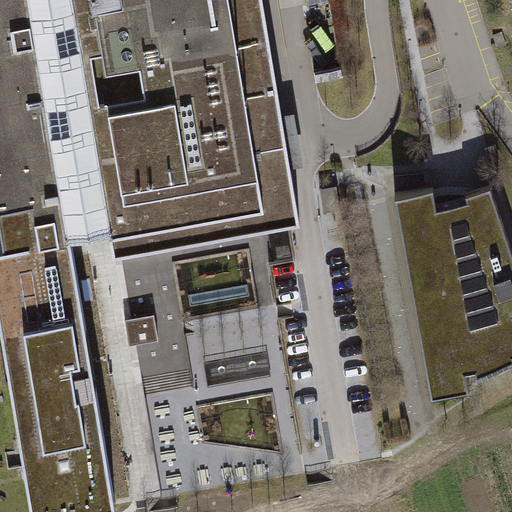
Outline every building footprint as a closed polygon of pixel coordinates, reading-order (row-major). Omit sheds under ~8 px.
[(0,0),(0,222),(3,241),(0,241),(0,320),(32,511),(64,511),(114,504),(69,233),(110,226),(114,250),(299,219),(262,0),(0,0)] [(433,184),(395,190),(429,393),(469,386),(466,366),(476,365),(477,373),(511,357),(511,248),(491,183),(465,192),(467,199),(437,207),(433,184)] [(176,266),(127,273),(137,351),(187,344),(176,266)] [(290,373),(199,387),(202,406),(280,394),(283,416),(296,414),(290,373)] [(197,488),(358,464),(308,454),(306,442),(277,447),(302,452),(300,459),(196,438),(195,441),(200,472),(197,488)]
